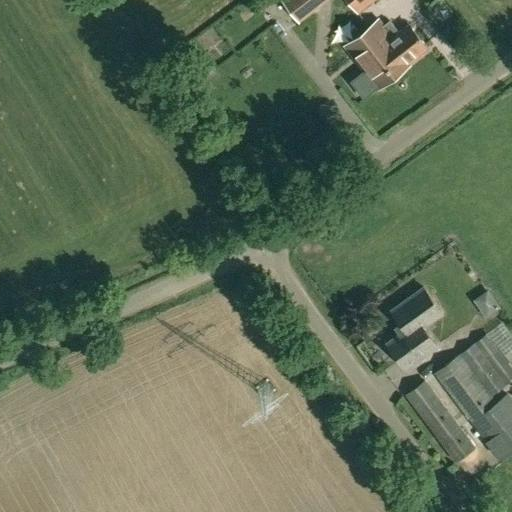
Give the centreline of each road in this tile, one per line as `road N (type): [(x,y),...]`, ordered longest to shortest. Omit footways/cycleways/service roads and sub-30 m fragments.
road 1 (unclassified): [(461,511),(261,243)]
road 2 (unclassified): [(261,243),(511,61)]
road 3 (unclassified): [(0,362),(147,302),(261,243)]
